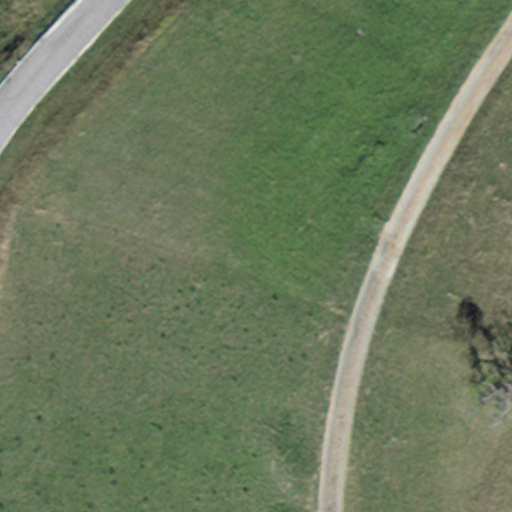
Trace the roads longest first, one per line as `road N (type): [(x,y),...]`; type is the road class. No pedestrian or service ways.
road 1 (track): [(511,32),(411,181),(336,393),(324,511)]
road 2 (tertiary): [(103,0),(0,118)]
